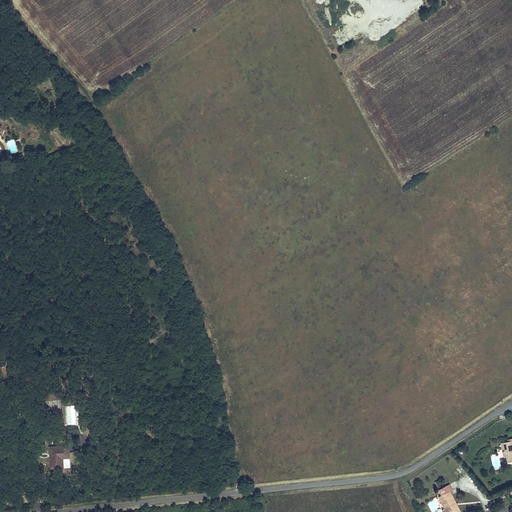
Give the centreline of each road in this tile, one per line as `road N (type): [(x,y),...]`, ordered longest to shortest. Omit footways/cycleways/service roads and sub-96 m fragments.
road 1 (unclassified): [(511,405),(399,474),(83,511)]
road 2 (track): [(242,492),(219,362),(172,235),(91,99)]
